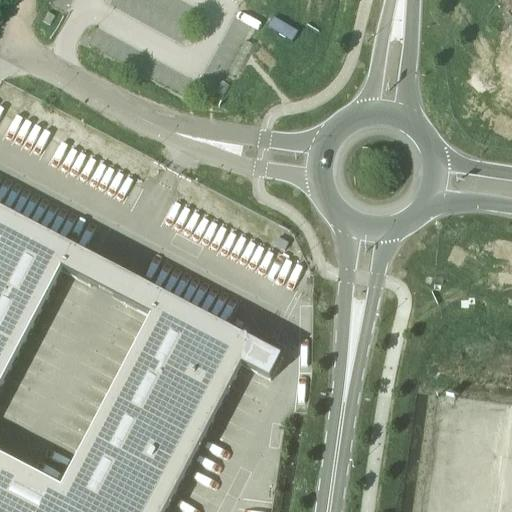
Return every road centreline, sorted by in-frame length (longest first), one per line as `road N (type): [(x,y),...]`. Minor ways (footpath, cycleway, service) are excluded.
road 1 (unclassified): [(191,138),(0,47)]
road 2 (tertiary): [(344,220),(343,402)]
road 3 (tertiary): [(343,402),(387,228)]
road 4 (unclassified): [(191,138),(241,166),(319,185)]
road 5 (unclassified): [(325,142),(191,138)]
road 6 (primary): [(405,121),(407,0)]
